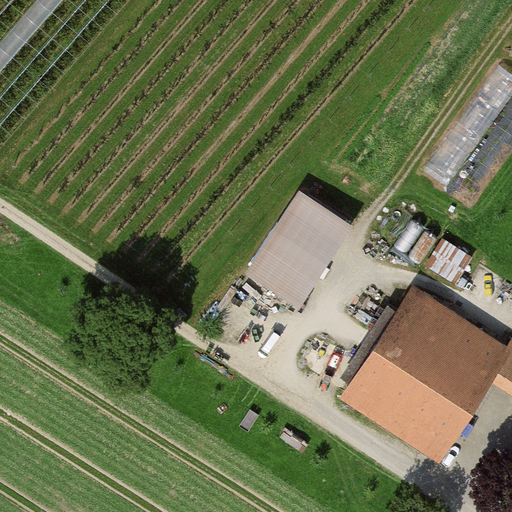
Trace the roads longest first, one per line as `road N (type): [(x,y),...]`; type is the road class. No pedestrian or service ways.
road 1 (track): [(467,511),(0,208)]
road 2 (track): [(511,30),(362,237)]
